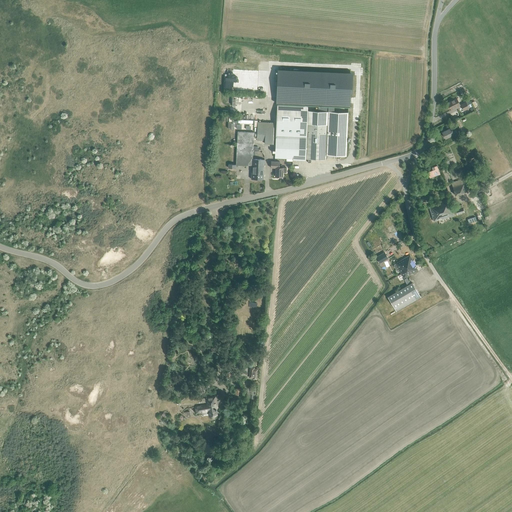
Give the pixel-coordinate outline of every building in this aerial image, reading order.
[(276,123),(275,157),(286,158),(292,158),(293,158),(293,155),(306,155),(306,159),(326,160),(326,155),(340,156),(346,156),(347,134),(348,118),(348,107),(350,107),(350,106),(350,102),(350,93),(351,74),(279,71),(277,97),(277,98),(277,104),(318,106),(318,111),(277,109),(276,123)] [(448,103),(449,106),(451,110),(460,105),(456,98),(448,103)] [(461,104),(462,107),(464,111),(469,108),(465,102),(461,104)] [(265,140),(265,143),(273,144),(274,123),(257,122),(257,140),(265,140)] [(452,130),(456,128),(453,123),(449,125),(450,128),(442,132),(445,138),(454,133),(452,130)] [(236,165),(252,166),(253,159),(253,152),(253,151),(253,150),(253,147),(253,143),(254,143),(254,132),(238,132),(237,142),(236,165)] [(253,159),(252,166),(251,179),(263,180),(264,160),(258,159),(253,159)] [(280,162),(271,161),(270,168),(275,168),(275,177),(283,177),(283,173),(286,173),(286,167),(279,167),(280,162)] [(435,170),(428,172),(430,177),(439,174),(437,166),(434,167),(435,170)] [(467,192),(463,179),(451,183),(451,185),(453,191),(455,196),(463,194),(467,192)] [(481,188),(479,180),(469,183),(472,191),(481,188)] [(448,200),(429,205),(434,221),(454,215),(451,207),(451,204),(449,205),(448,200)] [(455,207),(451,207),(454,215),(457,214),(457,215),(464,212),(462,204),(455,207)] [(380,263),(388,259),(384,252),(376,257),(380,263)] [(394,265),(394,266),(395,269),(396,269),(398,268),(401,273),(403,277),(408,275),(417,269),(415,266),(416,266),(416,265),(415,264),(412,260),(410,255),(395,263),(396,264),(394,265)] [(412,283),(388,297),(396,311),(420,297),(412,283)] [(251,389),(247,388),(246,398),(250,399),(250,400),(253,400),(254,391),(251,390),(251,389)] [(202,412),(203,414),(203,412),(209,410),(210,414),(209,410),(217,409),(215,402),(212,402),(207,403),(207,404),(196,406),(196,412),(195,412),(195,413),(197,412),(197,413),(202,412)]
